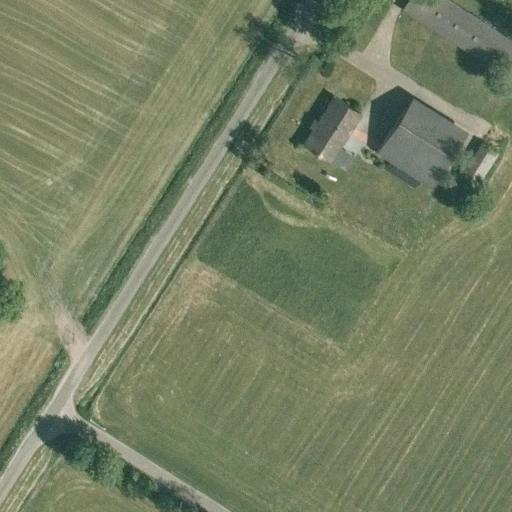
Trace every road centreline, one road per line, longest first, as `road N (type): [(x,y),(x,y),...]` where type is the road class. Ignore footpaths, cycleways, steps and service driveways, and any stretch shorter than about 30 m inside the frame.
road 1 (unclassified): [(0,499),(313,0)]
road 2 (unknown): [(53,414),(216,511)]
